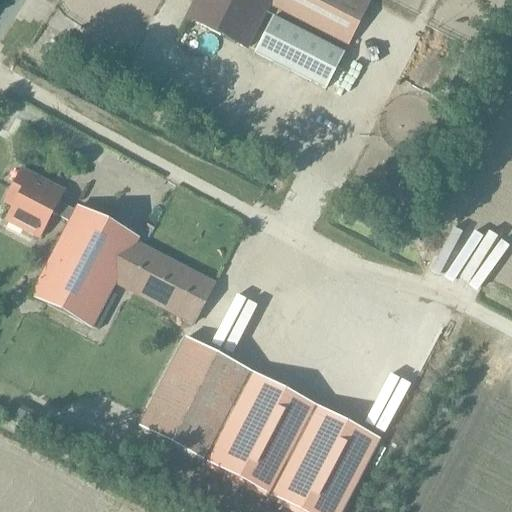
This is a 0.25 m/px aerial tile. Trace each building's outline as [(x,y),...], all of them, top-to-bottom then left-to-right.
[(247,50),(270,6),(272,0),(195,0),(186,19),(247,50)] [(369,5),(360,0),(272,0),(270,6),(348,46),(369,5)] [(272,18),(254,54),(326,90),(344,55),(272,18)] [(123,137),(128,140),(132,132),(126,130),(123,137)] [(51,214),(57,203),(63,192),(22,171),(4,204),(13,208),(6,222),(38,239),(46,225),(51,214)] [(69,223),(31,298),(91,329),(114,285),(193,326),(214,284),(136,244),(138,240),(77,209),(75,213),(57,203),(51,214),(69,223)] [(185,339),(142,423),(139,428),(203,461),(250,372),(185,339)] [(369,511),(467,511),(511,426),(511,397),(446,364),(369,511)] [(253,374),(207,463),(300,511),(342,511),(380,440),(253,374)]
